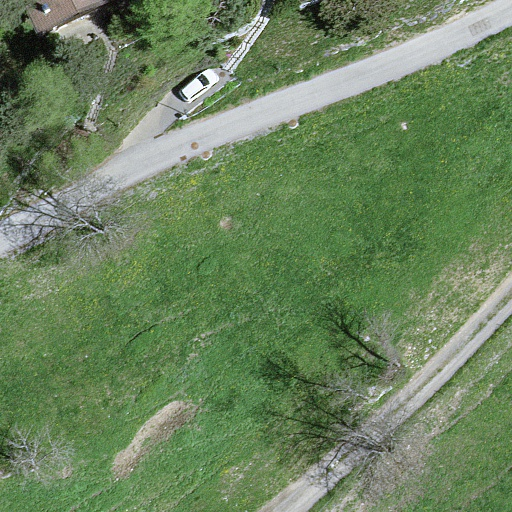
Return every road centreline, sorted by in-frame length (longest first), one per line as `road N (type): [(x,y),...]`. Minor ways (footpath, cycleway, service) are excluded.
road 1 (residential): [(0,237),(130,169),(511,8)]
road 2 (track): [(277,511),(395,415),(511,291)]
